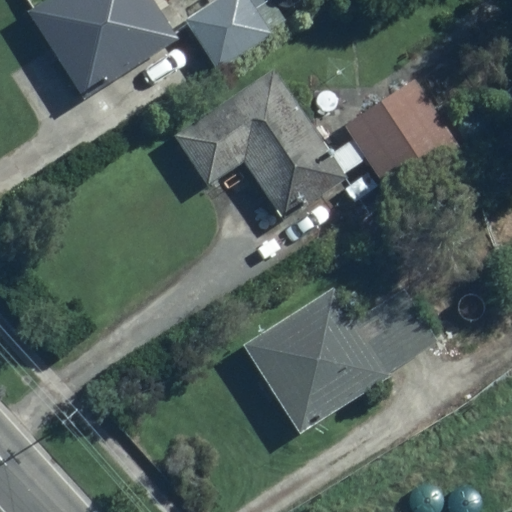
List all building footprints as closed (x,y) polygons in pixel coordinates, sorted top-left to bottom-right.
[(83,98),(178,38),(153,0),(40,0),(25,9),(83,98)] [(212,0),(184,18),(217,69),(272,33),(270,30),(285,20),(271,0),(212,0)] [(342,171),(365,157),(352,138),(330,153),(273,68),(174,134),(206,183),(243,160),(283,219),(346,177),(342,171)] [(344,124),(352,138),(365,157),(387,193),(458,148),(412,79),(344,124)] [(390,376),(387,372),(439,340),(403,289),(366,312),(361,305),(347,314),(332,286),(241,344),(299,432),(390,376)]
